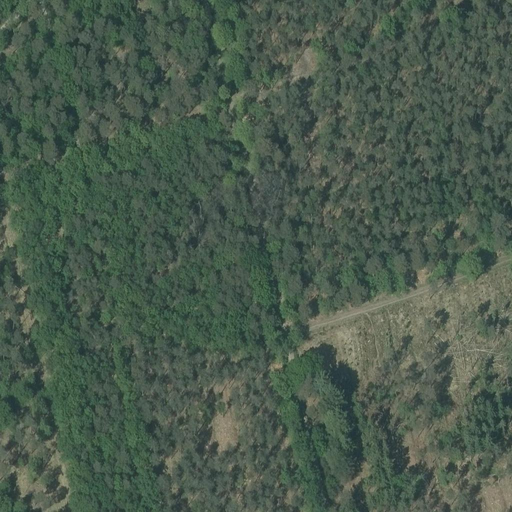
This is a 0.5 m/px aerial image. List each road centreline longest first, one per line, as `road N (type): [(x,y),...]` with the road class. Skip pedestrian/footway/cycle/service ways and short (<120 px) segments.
road 1 (track): [(511,253),(286,332)]
road 2 (track): [(286,332),(234,114)]
road 3 (track): [(327,511),(286,332)]
road 4 (track): [(234,114),(78,159)]
